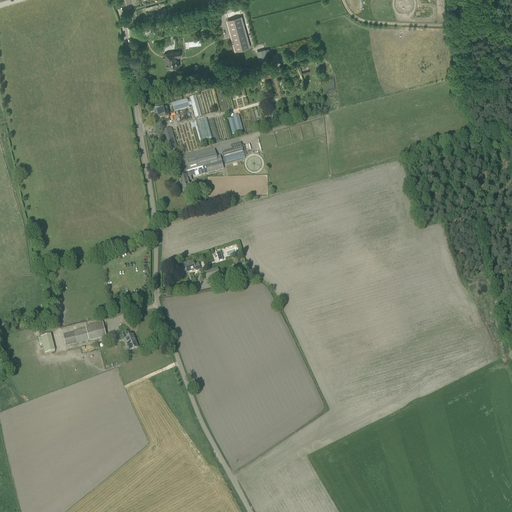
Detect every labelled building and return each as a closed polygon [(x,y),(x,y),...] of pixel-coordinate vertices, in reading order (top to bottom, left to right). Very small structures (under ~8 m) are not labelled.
[(163,9),(161,3),(147,8),(149,14),(163,9)] [(235,52),(249,48),(241,17),(227,21),(230,32),(235,52)] [(264,50),(257,52),(260,61),(267,59),(264,50)] [(165,55),(164,55),(164,56),(165,59),(165,62),(166,62),(167,69),(168,69),(170,68),(171,72),(176,71),(175,68),(176,67),(178,67),(179,67),(178,62),(178,61),(176,61),(176,57),(180,57),(179,51),(167,53),(167,54),(165,55)] [(189,100),(187,100),(189,106),(191,105),(194,117),(201,116),(195,96),(189,98),(189,100)] [(189,106),(187,100),(187,99),(186,100),(172,103),(174,111),(189,108),(188,106),(189,106)] [(159,107),(153,109),(154,115),(158,114),(159,118),(162,117),(164,116),(165,119),(169,118),(166,108),(160,110),(159,107)] [(234,118),(233,119),(228,120),(232,134),(243,131),(239,118),(234,119),(234,118)] [(212,140),(208,124),(207,119),(194,123),(195,128),(199,144),(212,140)] [(168,146),(166,147),(167,151),(177,148),(172,133),(163,135),(165,141),(166,141),(168,146)] [(231,146),(232,151),(222,153),(225,163),(245,158),(241,143),(231,146)] [(214,149),(185,157),(189,169),(189,173),(194,171),(206,168),(219,165),(216,157),(214,149)] [(219,165),(206,168),(208,172),(208,173),(223,169),(220,156),(216,157),(219,165)] [(186,175),(183,176),(178,177),(182,192),(190,190),(186,175)] [(193,262),(185,264),(180,266),(182,274),(195,270),(195,271),(200,270),(198,264),(194,265),(193,262)] [(217,268),(214,269),(204,273),(206,280),(219,275),(217,268)] [(85,327),(86,329),(63,335),(64,339),(65,346),(77,343),(85,341),(88,340),(88,341),(106,337),(102,323),(85,327)] [(128,332),(123,334),(122,334),(124,338),(125,338),(126,341),(130,351),(138,347),(133,335),(130,336),(128,332)] [(51,334),(40,337),(44,354),(55,351),(51,334)]
